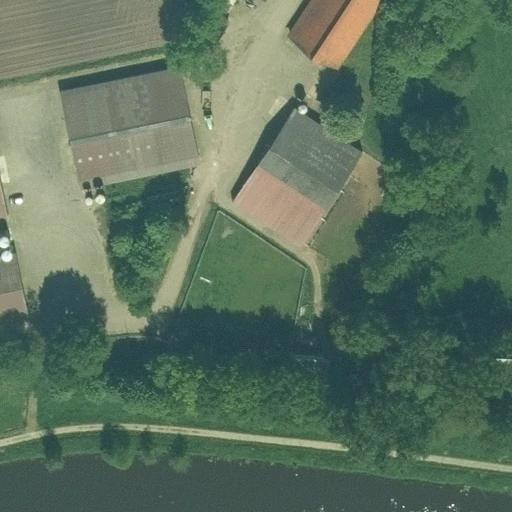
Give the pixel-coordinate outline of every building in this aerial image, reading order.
[(373,0),(303,0),(284,30),(334,62),(373,0)] [(58,77),(80,179),(200,153),(177,50),(58,77)] [(354,150),(286,107),(221,206),(289,249),(354,150)] [(317,347),(315,369),(371,373),(372,370),(373,351),(317,347)] [(511,358),(483,356),(481,384),(511,386),(511,358)]
